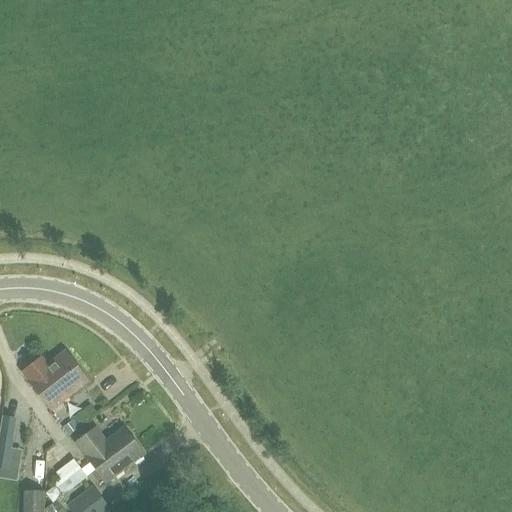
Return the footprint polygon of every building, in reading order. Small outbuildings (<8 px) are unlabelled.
[(47,365),(37,372),(31,365),(21,373),(39,395),(77,367),(78,366),(65,350),(47,365)] [(89,382),(77,367),(39,395),(38,396),(50,412),(89,382)] [(72,420),(62,428),(68,436),(77,428),(72,420)] [(87,467),(91,473),(95,470),(135,440),(124,427),(105,441),(104,442),(94,429),(75,443),(85,456),(91,464),(87,467)] [(0,468),(7,470),(13,435),(0,432),(0,468)] [(95,470),(91,473),(97,480),(101,477),(106,483),(145,454),(135,440),(95,470)] [(56,473),(61,478),(54,484),(63,496),(87,477),(74,459),(56,473)] [(106,511),(111,509),(93,485),(67,506),(71,511),(106,511)] [(23,511),(45,511),(46,491),(24,490),(23,511)]
